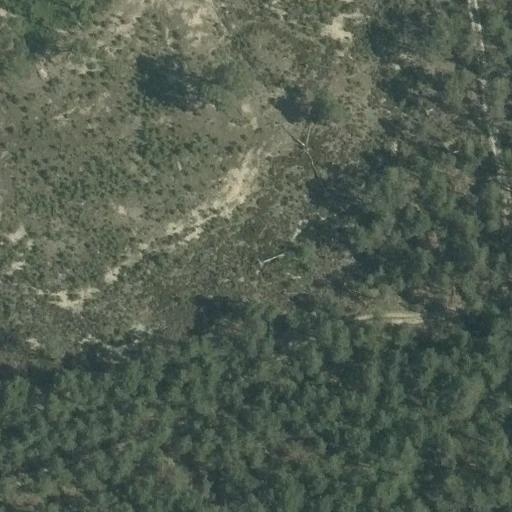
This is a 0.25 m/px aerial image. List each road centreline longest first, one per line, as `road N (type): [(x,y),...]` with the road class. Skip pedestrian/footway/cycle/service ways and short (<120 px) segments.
road 1 (track): [(0,488),(194,421),(304,341),(353,322),(459,313),(511,298)]
road 2 (track): [(465,0),(511,245)]
